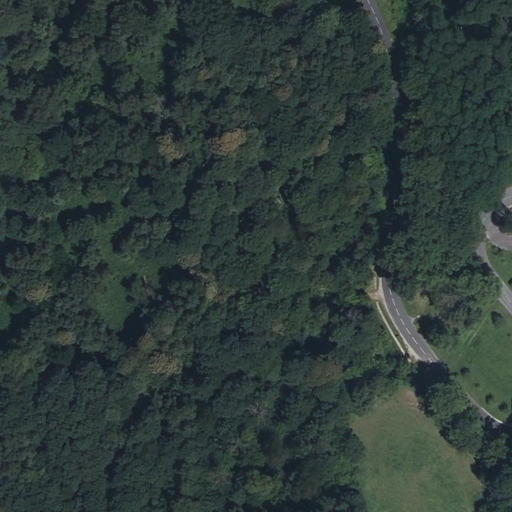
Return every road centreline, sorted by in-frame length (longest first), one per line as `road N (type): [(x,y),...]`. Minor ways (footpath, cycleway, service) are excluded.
road 1 (tertiary): [(364,0),(389,83),(387,293),(443,379),(495,440),(511,448)]
road 2 (track): [(387,293),(283,291),(258,299),(181,355),(133,413),(70,455),(0,476)]
road 3 (tertiary): [(511,307),(475,260),(477,224),(511,196)]
